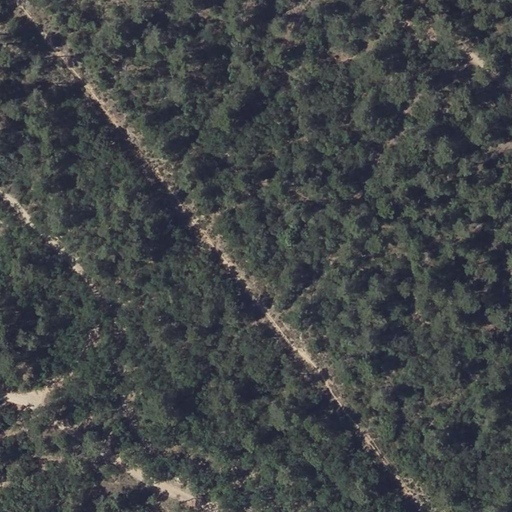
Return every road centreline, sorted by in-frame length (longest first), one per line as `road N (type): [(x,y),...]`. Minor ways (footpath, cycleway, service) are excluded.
road 1 (track): [(424,511),(132,137),(49,52),(18,0)]
road 2 (track): [(0,197),(91,277),(87,331),(39,391),(41,408),(148,480),(217,511)]
road 3 (track): [(363,0),(478,56),(511,89)]
